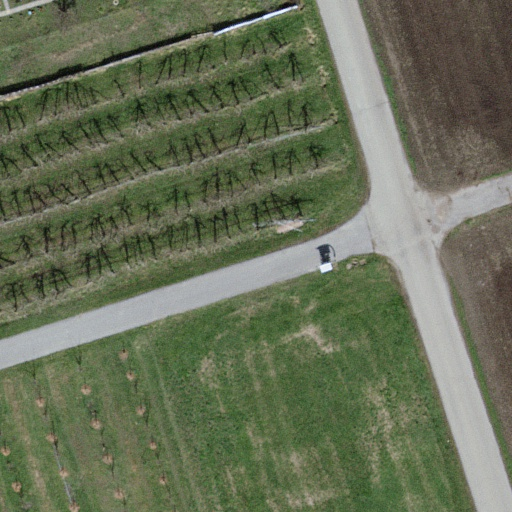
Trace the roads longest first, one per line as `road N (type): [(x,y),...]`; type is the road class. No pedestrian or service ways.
road 1 (track): [(511,186),(0,351)]
road 2 (track): [(332,0),(491,511)]
